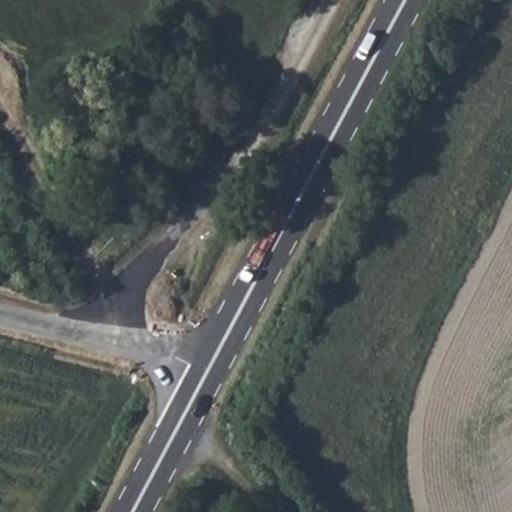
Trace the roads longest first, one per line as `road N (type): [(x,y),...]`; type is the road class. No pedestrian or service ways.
road 1 (primary): [(404,0),(203,377)]
road 2 (unclassified): [(97,339),(138,276),(260,128),(329,0)]
road 3 (track): [(0,117),(103,282),(125,300)]
road 4 (primary): [(132,511),(203,377)]
road 5 (track): [(176,427),(235,474),(259,511)]
